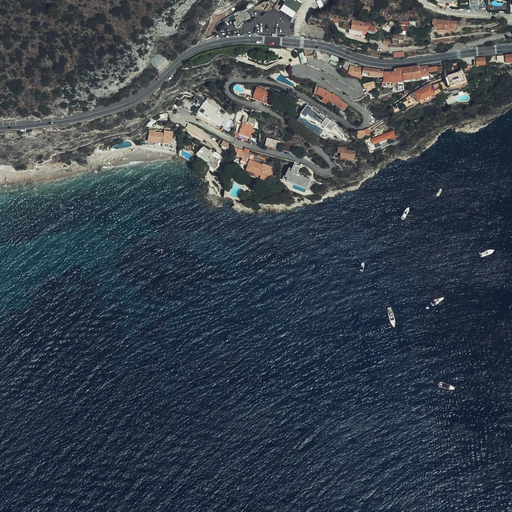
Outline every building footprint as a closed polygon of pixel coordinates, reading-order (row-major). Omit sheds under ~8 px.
[(302,5),(295,0),(287,0),(284,4),(297,13),(302,5)] [(320,0),(325,9),(326,9),(332,6),(329,0),(320,0)] [(234,14),(229,17),(229,19),(235,16),(236,18),(235,18),(237,21),(235,23),(237,27),(239,28),(245,21),(251,18),(247,10),(245,11),(243,9),(234,15),(234,14)] [(457,22),(434,20),(433,25),(435,25),(435,28),(441,28),(441,31),(449,31),(449,29),(455,30),(455,27),(457,27),(457,22)] [(360,26),(352,25),(351,30),(368,33),(369,26),(366,25),(366,24),(363,23),(362,24),(360,24),(360,26)] [(205,34),(198,32),(199,43),(207,39),(206,36),(205,36),(205,34)] [(252,60),(268,66),(267,68),(269,68),(272,61),(256,56),(242,51),(239,60),(251,65),(252,60)] [(477,66),(486,66),(486,58),(476,59),(477,66)] [(439,74),(442,74),(443,71),(444,67),(430,68),(429,66),(425,66),(425,69),(420,69),(422,78),(423,78),(424,80),(430,79),(429,72),(439,71),(439,74)] [(364,77),(365,69),(356,67),(355,69),(352,68),(350,74),(354,77),(363,79),(364,77)] [(404,81),(422,79),(422,78),(420,69),(420,67),(409,68),(403,69),(404,81)] [(384,72),(365,69),(364,77),(373,77),(384,77),(384,73),(384,72)] [(400,92),(404,91),(404,82),(404,81),(403,69),(396,70),(396,73),(398,73),(399,83),(400,92)] [(384,73),(384,77),(384,83),(393,83),(398,83),(399,83),(398,73),(396,73),(384,73)] [(459,82),(461,88),(462,88),(477,83),(474,73),(459,78),(459,82)] [(448,91),(461,88),(459,82),(446,85),(448,91)] [(365,87),(369,95),(376,93),(376,90),(376,89),(374,83),(364,86),(365,87)] [(433,91),(420,99),(421,103),(427,100),(429,103),(430,103),(431,104),(446,96),(441,86),(433,91)] [(342,99),(334,94),(327,90),(318,87),(317,94),(322,96),(326,98),(323,102),(328,105),(331,102),(345,111),(349,105),(341,100),(342,99)] [(258,88),(254,97),(273,104),(276,96),(266,93),(267,91),(258,88)] [(199,101),(200,102),(198,105),(203,107),(197,117),(215,128),(217,124),(221,126),(226,118),(219,114),(219,112),(205,103),(207,100),(202,97),(199,101)] [(273,104),(254,97),(254,100),(272,106),(273,104)] [(181,106),(193,113),(198,107),(186,99),(181,106)] [(303,113),(304,114),(323,126),(327,129),(332,122),(322,115),(321,116),(307,107),(303,113)] [(323,126),(304,114),(300,120),(318,133),(323,126)] [(243,124),(238,139),(249,143),(257,121),(247,117),(244,124),(243,124)] [(217,140),(189,126),(185,134),(213,148),(217,140)] [(163,144),(172,145),(172,143),(173,131),(168,131),(168,134),(165,133),(156,132),(156,131),(150,131),(149,139),(164,141),(163,144)] [(357,132),(360,141),(363,140),(368,137),(366,131),(363,132),(357,132)] [(376,141),(374,142),(375,145),(392,139),(394,140),(399,138),(395,131),(389,134),(376,139),(376,141)] [(283,142),(269,137),(267,145),(280,149),(283,142)] [(172,145),(163,144),(164,141),(149,139),(148,145),(171,149),(172,145)] [(171,149),(171,153),(178,155),(179,144),(172,143),(172,145),(171,149)] [(295,146),(287,143),(285,151),(292,153),(295,146)] [(207,165),(214,171),(218,165),(223,158),(216,154),(215,155),(204,147),(200,153),(202,154),(200,157),(209,162),(207,165)] [(355,160),(356,152),(347,150),(347,148),(342,147),(340,148),(339,149),(338,153),(342,154),(342,158),(355,160)] [(238,171),(240,172),(241,171),(245,173),(245,174),(269,183),(275,169),(262,164),(262,166),(252,162),(253,160),(243,157),(244,156),(248,157),(250,151),(246,150),(245,152),(235,148),(236,152),(238,153),(237,157),(243,159),(238,171)] [(218,165),(214,171),(225,177),(228,172),(218,165)] [(293,170),(290,169),(286,179),(310,188),(312,181),(304,178),(305,174),(300,172),(302,168),(295,165),(293,170)] [(213,179),(215,181),(216,180),(216,174),(206,167),(203,171),(213,179)] [(233,184),(228,198),(230,198),(233,201),(235,200),(237,200),(240,202),(245,188),(242,187),(238,198),(231,196),(235,185),(233,184)]
